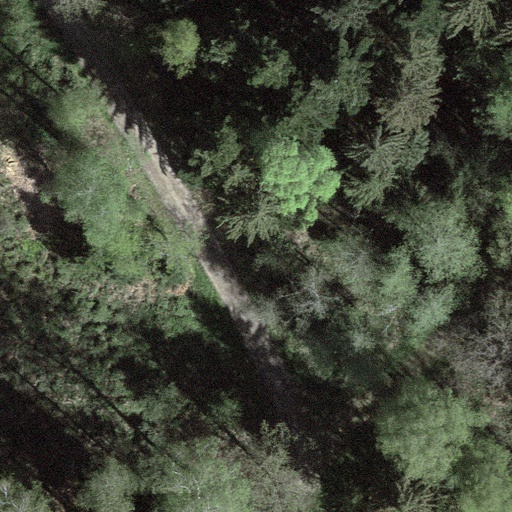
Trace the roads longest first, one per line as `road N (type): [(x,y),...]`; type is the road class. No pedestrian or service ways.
road 1 (track): [(0,0),(67,64),(196,244),(304,432)]
road 2 (track): [(511,263),(304,432),(276,511)]
